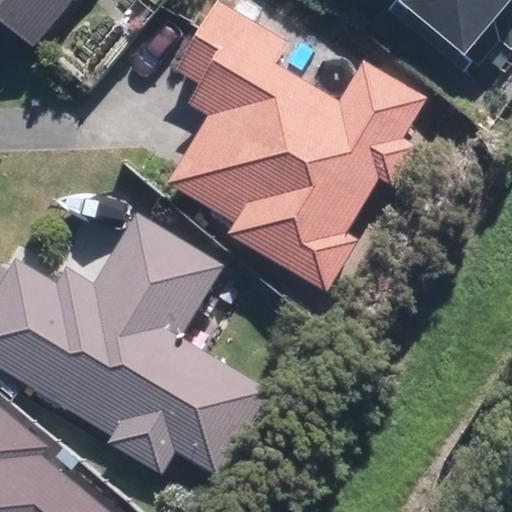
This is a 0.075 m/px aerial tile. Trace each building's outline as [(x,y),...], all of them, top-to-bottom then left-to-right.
[(0,0),(0,29),(38,57),(79,0),(0,0)] [(511,0),(398,0),(391,10),(486,83),(511,49),(511,0)] [(283,48),(217,8),(212,5),(170,74),(196,89),(184,108),(206,121),(167,186),(233,227),(226,239),(324,298),(358,243),(345,235),(377,182),(399,195),(423,156),(402,143),(426,104),(365,67),(341,107),(273,66),(283,48)] [(0,289),(0,371),(109,439),(104,447),(163,483),(177,460),(217,485),(266,406),(174,349),(222,272),(99,196),(55,268),(25,249),(0,289)] [(48,449),(0,409),(0,511),(110,511),(42,456),(48,449)]
